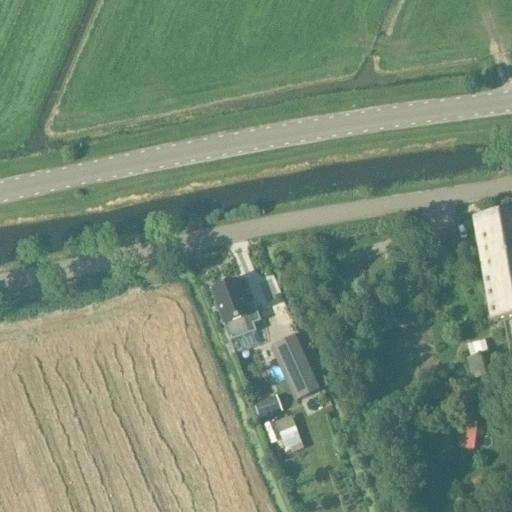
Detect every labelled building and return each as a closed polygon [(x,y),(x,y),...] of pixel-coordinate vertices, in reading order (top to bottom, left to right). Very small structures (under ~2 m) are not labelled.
[(483,271),(511,265),(511,213),(474,220),(483,271)] [(492,322),(511,318),(511,265),(483,271),(492,322)] [(236,281),(210,291),(230,343),(256,333),(253,326),(261,323),(258,315),(255,306),(247,309),(236,281)] [(297,339),(272,350),(297,404),(322,392),(297,339)] [(492,354),(466,361),(472,382),(498,375),(492,354)] [(251,392),(254,403),(261,400),(258,389),(251,392)] [(277,397),(255,406),(261,421),(284,412),(277,397)] [(277,422),(279,433),(293,431),(292,420),(277,422)] [(444,424),(442,442),(456,444),(459,426),(444,424)]
